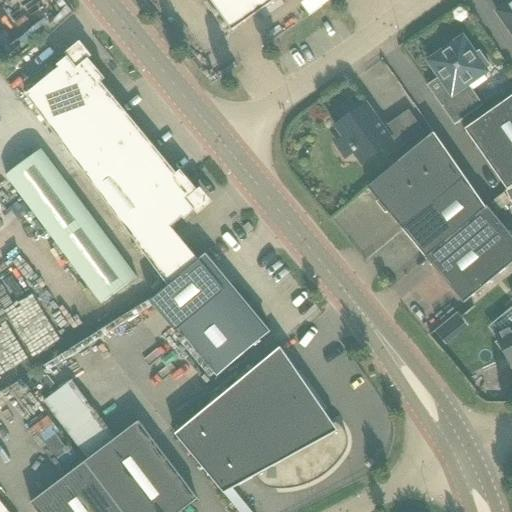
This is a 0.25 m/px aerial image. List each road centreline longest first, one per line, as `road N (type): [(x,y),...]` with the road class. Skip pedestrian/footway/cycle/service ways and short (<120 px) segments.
road 1 (unclassified): [(467,445),(428,378),(224,151)]
road 2 (unclassified): [(224,151),(430,0)]
road 3 (unclassified): [(224,151),(100,0)]
road 4 (unclassified): [(341,511),(467,445)]
